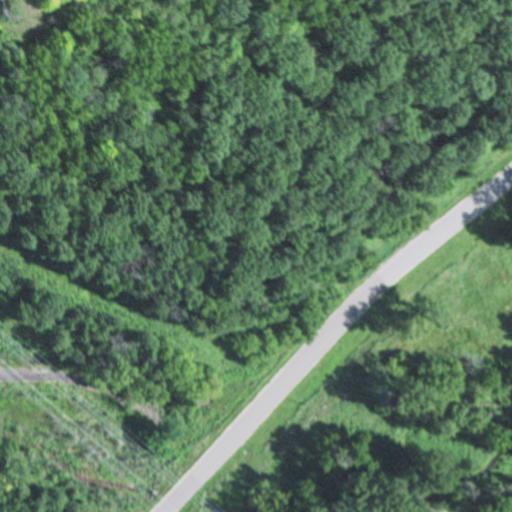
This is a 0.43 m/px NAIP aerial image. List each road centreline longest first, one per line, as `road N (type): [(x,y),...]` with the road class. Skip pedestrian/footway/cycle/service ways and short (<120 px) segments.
road 1 (residential): [(162,511),(511,139)]
road 2 (residential): [(346,313),(265,367),(174,402),(0,373)]
